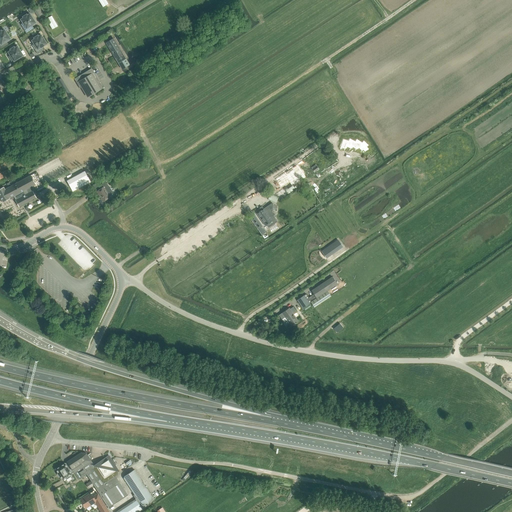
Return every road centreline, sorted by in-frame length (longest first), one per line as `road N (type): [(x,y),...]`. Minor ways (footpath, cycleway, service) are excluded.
road 1 (unclassified): [(511,398),(451,362),(323,355),(237,334),(123,279)]
road 2 (motorway): [(166,418),(511,483)]
road 3 (motorway): [(270,421),(78,359),(0,318)]
road 4 (motorway): [(270,421),(0,366)]
road 5 (track): [(237,334),(247,319),(440,187)]
road 6 (unclassified): [(41,511),(38,461),(123,279)]
road 7 (motorway): [(511,473),(270,421)]
road 8 (motorway): [(0,381),(166,418)]
road 9 (motorway): [(0,409),(166,418)]
road 10 (unclassified): [(123,279),(72,228),(0,247)]
